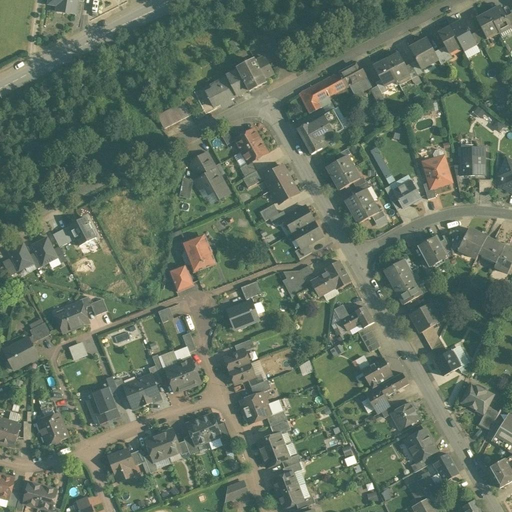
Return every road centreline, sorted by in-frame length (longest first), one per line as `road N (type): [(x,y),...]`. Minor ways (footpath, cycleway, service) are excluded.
road 1 (residential): [(0,237),(266,100)]
road 2 (residential): [(354,258),(497,511)]
road 3 (residential): [(87,448),(54,361),(59,347),(192,302)]
road 4 (residential): [(266,100),(464,0)]
road 5 (unclassified): [(172,0),(0,88)]
road 6 (residential): [(266,100),(354,258)]
road 7 (residential): [(354,258),(433,218),(511,215)]
road 8 (residential): [(87,448),(223,394)]
road 9 (residential): [(269,511),(223,394)]
